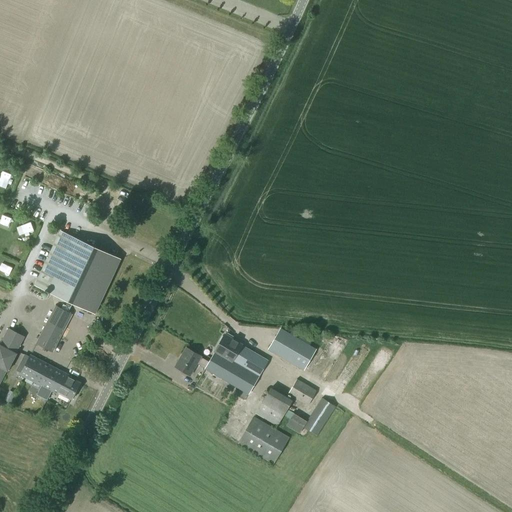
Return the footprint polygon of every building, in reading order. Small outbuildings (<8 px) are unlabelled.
[(0,178),(5,181),(9,170),(1,167),(0,169),(0,178)] [(0,222),(5,224),(8,215),(0,211),(0,222)] [(18,217),(15,225),(31,230),(34,222),(18,217)] [(121,260),(61,232),(36,286),(95,314),(121,260)] [(9,242),(5,251),(15,255),(19,246),(9,242)] [(71,315),(70,315),(55,307),(36,343),(52,352),(71,315)] [(297,338),(280,328),(268,350),(304,371),(316,349),(312,347),(314,344),(299,335),(297,338)] [(0,382),(6,371),(7,371),(16,354),(15,353),(24,337),(7,329),(0,343),(0,382)] [(225,335),(209,362),(205,369),(205,370),(248,395),(268,361),(225,335)] [(198,364),(205,369),(209,362),(201,358),(202,357),(186,348),(175,367),(191,376),(198,364)] [(335,352),(332,359),(337,361),(340,354),(335,352)] [(20,375),(42,386),(36,397),(46,402),(52,392),(58,395),(59,393),(72,400),(80,384),(67,377),(68,375),(30,355),(29,357),(25,354),(16,371),(21,373),(20,375)] [(308,406),(317,391),(297,379),(288,394),(308,406)] [(255,414),(277,427),(292,400),(271,387),(255,414)] [(336,407),(322,398),(307,421),(303,427),(317,436),(336,407)] [(299,434),(303,427),(307,421),(294,414),(286,426),(299,434)] [(237,444),(273,465),(289,438),(253,417),(237,444)]
